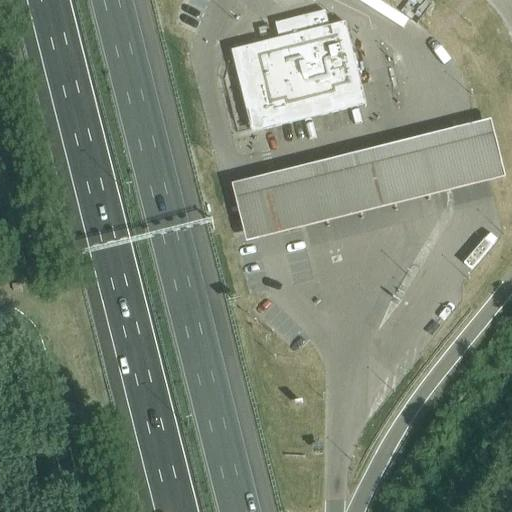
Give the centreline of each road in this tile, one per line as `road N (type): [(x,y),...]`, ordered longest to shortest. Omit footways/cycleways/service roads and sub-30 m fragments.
road 1 (motorway): [(237,511),(109,0)]
road 2 (motorway): [(48,0),(175,511)]
